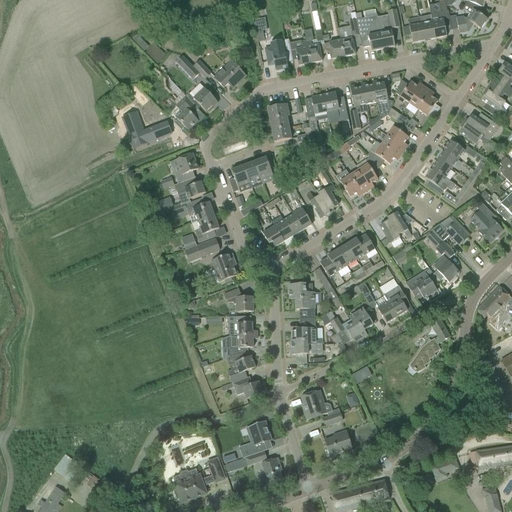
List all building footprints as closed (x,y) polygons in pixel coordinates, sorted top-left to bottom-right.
[(467,0),(467,2),(484,9),(485,2),(490,3),(490,0),(467,0)] [(456,16),(450,18),(449,18),(452,31),(458,30),(459,34),(468,33),(473,25),(480,30),(487,20),(479,15),(484,9),(467,2),(465,6),(462,10),(470,15),(467,20),(464,18),(456,19),(456,16)] [(389,16),(377,18),(383,50),(395,48),(393,38),(392,32),(391,30),(399,28),(396,11),(395,11),(388,12),(389,16)] [(430,11),(431,16),(432,22),(436,40),(447,37),(446,32),(452,31),(449,18),(450,18),(448,12),(437,14),(431,11),(430,11)] [(432,22),(431,16),(408,20),(409,27),(403,28),(405,37),(411,36),(413,44),(436,40),(432,22)] [(358,28),(360,35),(362,49),(370,47),(371,52),(383,50),(377,18),(377,17),(357,21),(358,28)] [(255,21),(257,33),(269,31),(267,23),(262,24),(261,20),(255,21)] [(352,22),(349,23),(350,27),(351,32),(352,37),(360,35),(358,28),(357,21),(354,22),(352,22)] [(351,32),(339,35),(341,41),(344,58),(355,56),(352,39),(352,37),(351,32)] [(311,41),(306,42),(311,65),(322,62),(320,52),(319,46),(312,47),(311,41)] [(341,41),(329,44),(330,50),(332,60),(344,58),(341,41)] [(296,45),(290,47),(289,47),(292,59),(293,59),(297,58),(299,67),(311,65),(306,42),(302,42),(303,49),(297,50),(296,45)] [(289,47),(290,47),(289,44),(282,46),(283,50),(277,51),(277,49),(265,51),(268,63),(274,62),(276,72),(288,69),(287,63),(293,62),(293,61),(293,59),(292,59),(289,47)] [(148,53),(158,63),(165,55),(155,46),(148,53)] [(199,74),(193,68),(183,57),(176,64),(192,81),(199,74)] [(199,62),(193,68),(199,74),(205,80),(211,74),(199,62)] [(230,87),(232,90),(245,77),(231,63),(214,79),(217,82),(222,88),(228,82),(231,86),(230,87)] [(511,68),(505,64),(498,73),(511,82),(511,68)] [(511,82),(498,73),(492,82),(511,95),(511,94),(511,90),(509,88),(511,83),(511,82)] [(399,75),(391,76),(393,83),(400,82),(399,75)] [(376,103),(379,117),(379,116),(382,120),(385,118),(382,102),(388,101),(384,84),(377,85),(376,82),(372,83),(373,86),(376,103)] [(492,82),(486,91),(500,101),(500,100),(504,95),(509,99),(511,95),(492,82)] [(405,101),(409,104),(422,86),(419,84),(417,87),(411,83),(398,101),(402,104),(405,101)] [(365,106),(366,106),(376,103),(373,86),(366,88),(365,84),(361,85),(361,88),(362,88),(365,106)] [(367,111),(366,106),(365,106),(362,88),(361,88),(355,90),(354,86),(350,87),(354,108),(355,112),(350,113),(353,131),(361,129),(357,113),(367,111)] [(409,104),(418,111),(431,93),(422,86),(409,104)] [(188,94),(185,97),(191,102),(197,110),(200,107),(206,112),(214,104),(216,106),(218,104),(211,96),(204,89),(193,100),(188,94)] [(500,101),(486,91),(483,95),(485,96),(482,101),(495,110),(491,115),(495,118),(497,119),(500,114),(504,117),(507,113),(502,109),(505,103),(500,100),(500,101)] [(431,93),(418,111),(427,117),(438,102),(432,98),(434,95),(431,93)] [(327,113),(328,121),(348,117),(344,98),(337,100),(336,94),(323,96),(327,113)] [(314,116),(327,113),(323,96),(311,99),(313,108),(314,116)] [(191,102),(185,97),(177,105),(180,108),(178,110),(181,113),(175,118),(177,120),(173,123),(181,131),(182,131),(181,131),(185,128),(188,132),(199,122),(192,115),(197,110),(191,102)] [(270,121),(287,118),(289,117),(289,115),(287,105),(270,109),(270,112),(268,112),(270,121)] [(388,117),(396,122),(401,116),(390,109),(388,117)] [(463,123),(488,141),(489,141),(495,132),(489,127),(492,123),(480,114),(477,119),(472,116),(468,121),(466,119),(463,123)] [(398,124),(405,129),(410,122),(401,116),(396,122),(398,124)] [(311,134),(312,139),(313,141),(319,140),(318,131),(315,117),(308,119),(310,133),(311,133),(311,134)] [(270,121),(272,132),(289,129),(287,118),(270,121)] [(411,120),(410,122),(405,129),(409,131),(412,133),(415,128),(414,128),(417,124),(411,120)] [(376,124),(374,126),(376,130),(382,126),(379,122),(376,124)] [(488,141),(463,123),(460,128),(462,129),(459,134),(467,140),(476,146),(479,141),(485,145),(488,141)] [(405,136),(409,131),(405,129),(398,124),(394,129),(393,128),(387,137),(405,150),(408,147),(404,144),(408,138),(405,136)] [(376,130),(374,126),(368,130),(371,134),(376,130)] [(289,129),(272,132),(274,144),(291,140),(289,129)] [(312,139),(311,134),(297,137),(298,144),(313,141),(312,139)] [(358,136),(352,140),(355,144),(361,140),(358,136)] [(387,137),(381,146),(399,159),(405,150),(387,137)] [(355,144),(352,140),(346,144),(349,148),(355,144)] [(451,142),(444,151),(458,161),(464,153),(473,159),(477,154),(467,147),(464,151),(451,142)] [(367,156),(369,158),(375,164),(379,158),(390,166),(394,160),(397,162),(399,159),(381,146),(376,143),(370,152),(367,156)] [(444,151),(438,160),(452,170),(458,161),(444,151)] [(172,171),(178,185),(178,186),(193,180),(195,179),(193,172),(198,170),(192,155),(176,161),(179,168),(172,171)] [(266,158),(254,163),(261,179),(272,175),(270,168),(266,158)] [(356,167),(359,171),(371,190),(374,188),(372,184),(378,180),(369,167),(375,164),(369,158),(365,161),(356,167)] [(511,186),(505,193),(511,201),(511,166),(504,159),(498,165),(500,166),(499,169),(502,175),(511,186)] [(438,160),(431,169),(445,179),(452,170),(438,160)] [(254,163),(243,167),(249,183),(250,183),(261,179),(254,163)] [(481,163),(474,172),(478,175),(484,165),(481,163)] [(249,183),(243,167),(232,171),(234,179),(229,181),(233,194),(239,191),(240,194),(252,190),(250,183),(249,183)] [(445,179),(431,169),(425,179),(428,181),(425,185),(433,191),(441,196),(446,188),(451,192),(455,186),(445,179)] [(317,175),(324,188),(332,183),(324,171),(317,175)] [(361,196),(349,177),(346,171),(336,178),(340,184),(340,183),(350,198),(356,194),(358,198),(361,196)] [(359,171),(349,177),(361,196),(371,190),(359,171)] [(474,172),(468,181),(471,184),(478,175),(474,172)] [(272,177),(277,190),(283,187),(278,175),(272,177)] [(178,186),(178,185),(174,186),(181,205),(190,202),(190,200),(196,198),(205,194),(201,183),(195,185),(193,180),(178,186)] [(468,181),(461,190),(465,193),(471,184),(468,181)] [(317,195),(319,197),(330,214),(335,212),(333,209),(338,206),(331,194),(336,191),(332,186),(323,191),(321,188),(316,191),(318,195),(317,195)] [(465,193),(461,190),(455,200),(459,202),(465,193)] [(484,192),(480,196),(489,204),(491,202),(488,199),(490,197),(484,192)] [(511,201),(505,193),(497,201),(501,205),(501,206),(502,207),(496,213),(505,221),(511,216),(511,217),(511,201)] [(319,197),(314,200),(310,194),(306,197),(314,209),(315,212),(320,220),(330,214),(319,197)] [(236,199),(239,209),(245,206),(242,197),(236,199)] [(195,216),(198,223),(214,217),(209,204),(204,205),(202,200),(193,203),(185,206),(185,205),(171,210),(175,221),(189,216),(189,218),(195,216)] [(248,207),(251,213),(260,208),(263,206),(260,200),(257,202),(248,207)] [(302,210),(294,215),(304,230),(312,226),(302,210)] [(479,211),(473,217),(466,224),(469,228),(476,235),(478,233),(490,244),(503,232),(496,225),(491,220),(489,221),(479,211)] [(251,215),(255,223),(259,220),(255,213),(251,215)] [(397,213),(387,219),(398,237),(403,234),(407,240),(411,237),(397,213)] [(294,215),(286,220),(296,235),(304,230),(294,215)] [(214,217),(198,223),(200,229),(195,232),(199,244),(207,241),(216,237),(214,231),(219,230),(214,217)] [(398,237),(387,219),(383,222),(384,224),(379,227),(387,239),(382,242),(385,248),(400,239),(398,237)] [(286,220),(278,225),(288,240),(296,235),(286,220)] [(468,238),(454,224),(445,232),(459,247),(468,238)] [(278,225),(270,229),(280,245),(288,240),(278,225)] [(280,245),(270,229),(263,234),(272,250),(280,245)] [(357,239),(356,240),(365,256),(375,250),(366,236),(357,241),(357,239)] [(197,247),(201,258),(220,251),(216,240),(197,247)] [(356,240),(346,245),(356,261),(365,256),(356,240)] [(183,245),(185,251),(196,247),(194,241),(183,245)] [(436,249),(442,256),(444,254),(450,260),(455,255),(443,243),(436,249)] [(346,245),(337,251),(347,267),(356,261),(346,245)] [(412,250),(405,255),(408,259),(415,255),(412,250)] [(337,251),(328,257),(338,273),(347,267),(337,251)] [(215,271),(211,272),(216,284),(219,283),(229,280),(238,276),(234,266),(236,265),(233,258),(232,259),(230,255),(221,258),(211,262),(215,271)] [(338,273),(328,257),(327,257),(328,259),(320,264),(329,278),(338,273)] [(433,275),(440,282),(444,279),(448,284),(459,273),(452,266),(444,257),(440,261),(444,265),(437,271),(433,275)] [(382,262),(373,268),(375,271),(384,266),(382,262)] [(373,268),(364,273),(366,277),(375,271),(373,268)] [(319,281),(327,293),(332,290),(325,278),(319,269),(314,272),(319,281)] [(386,269),(383,271),(388,280),(392,277),(387,269),(386,269)] [(406,284),(406,285),(409,290),(415,299),(415,298),(421,295),(424,300),(437,291),(433,286),(438,283),(433,275),(429,270),(415,279),(406,284)] [(364,273),(354,279),(356,283),(366,277),(364,273)] [(354,279),(345,284),(347,288),(356,283),(354,279)] [(289,300),(295,300),(306,299),(306,294),(305,285),(304,286),(304,282),(293,283),(293,286),(289,286),(289,300)] [(347,288),(345,284),(336,290),(338,294),(347,288)] [(352,290),(356,297),(362,294),(357,287),(352,290)] [(384,297),(397,318),(407,312),(404,306),(409,304),(401,291),(398,287),(384,296),(384,297)] [(483,304),(477,312),(492,326),(497,332),(509,319),(500,309),(507,302),(510,299),(500,288),(483,304)] [(236,305),(236,313),(253,313),(253,298),(241,298),(241,296),(238,290),(229,293),(224,295),(226,302),(227,302),(228,304),(234,303),(234,305),(236,305)] [(332,290),(327,293),(337,309),(342,306),(332,290)] [(306,299),(295,300),(296,311),(315,310),(314,294),(306,294),(306,299)] [(397,318),(384,297),(375,303),(370,295),(364,298),(371,310),(375,307),(381,316),(386,325),(397,318)] [(507,302),(500,309),(509,319),(510,318),(511,321),(511,300),(510,299),(507,302)] [(349,318),(353,325),(354,325),(358,323),(363,332),(364,331),(373,326),(363,309),(349,318)] [(330,323),(337,335),(344,331),(337,319),(335,320),(331,313),(326,316),(330,323)] [(325,326),(330,323),(326,316),(320,319),(325,326)] [(257,336),(257,332),(253,332),(252,324),(248,324),(247,318),(227,318),(227,324),(229,324),(229,332),(229,337),(257,336)] [(437,346),(441,343),(450,338),(440,320),(431,326),(438,338),(431,342),(424,347),(421,350),(410,367),(417,374),(425,369),(424,367),(430,363),(429,360),(435,357),(434,354),(440,351),(437,346)] [(416,328),(416,329),(419,334),(430,328),(427,322),(416,328)] [(354,325),(353,325),(346,330),(347,331),(344,333),(350,342),(353,340),(355,344),(367,337),(364,331),(363,332),(358,323),(354,325)] [(296,332),(291,332),(292,342),(307,341),(308,346),(316,346),(322,345),(321,330),(316,330),(306,330),(296,331),(296,332)] [(341,342),(337,335),(332,338),(336,345),(341,342)] [(253,349),(253,340),(258,340),(257,336),(229,337),(230,349),(230,350),(222,351),(223,361),(226,359),(230,358),(236,355),(242,355),(248,355),(248,349),(253,349)] [(292,342),(291,342),(291,356),(296,355),(296,359),(307,358),(307,355),(308,355),(308,351),(316,351),(316,346),(308,346),(307,341),(292,342)] [(343,344),(338,347),(342,354),(347,351),(343,344)] [(230,377),(232,385),(247,379),(245,372),(255,368),(251,357),(243,360),(242,355),(236,355),(230,358),(226,359),(231,371),(228,373),(230,377)] [(511,355),(501,362),(510,378),(511,378),(511,377),(511,355)] [(366,366),(361,369),(362,370),(363,370),(365,374),(364,374),(365,376),(370,374),(369,372),(367,367),(367,368),(366,366)] [(247,379),(232,385),(235,392),(237,397),(244,394),(247,400),(263,394),(258,382),(250,386),(247,379)] [(327,414),(328,416),(328,417),(340,413),(339,410),(332,412),(330,406),(327,404),(324,405),(319,392),(301,398),(306,411),(304,412),(307,421),(327,414)] [(328,417),(328,416),(322,419),(325,428),(343,422),(340,413),(328,417)] [(251,444),(239,448),(243,460),(267,451),(264,444),(272,441),(265,422),(254,426),(249,428),(249,429),(251,435),(254,443),(251,444)] [(353,452),(346,432),(341,434),(341,436),(334,439),(334,438),(324,442),(327,451),(326,451),(328,456),(329,456),(330,458),(344,453),(345,455),(353,452)] [(511,446),(470,453),(470,454),(473,472),(511,466),(511,446)] [(246,459),(248,467),(267,460),(264,453),(246,459)] [(55,469),(69,480),(80,465),(66,454),(55,469)] [(236,460),(234,455),(223,459),(225,464),(236,460)] [(430,467),(433,476),(458,467),(454,458),(430,467)] [(261,464),(269,486),(283,481),(279,469),(281,468),(278,459),(261,464)] [(175,485),(174,486),(175,487),(175,486),(181,504),(181,505),(182,504),(206,495),(207,495),(207,494),(206,494),(204,487),(215,483),(215,484),(225,480),(217,460),(208,463),(213,476),(201,480),(200,477),(200,476),(199,476),(199,477),(175,485)] [(227,474),(233,472),(230,464),(225,466),(227,474)] [(80,507),(105,488),(97,477),(71,497),(80,507)] [(344,511),(390,500),(384,481),(332,495),(336,511),(344,511)] [(39,511),(51,511),(64,494),(56,489),(39,511)] [(488,489),(481,491),(483,499),(485,499),(488,511),(501,511),(495,489),(489,490),(488,489)]
